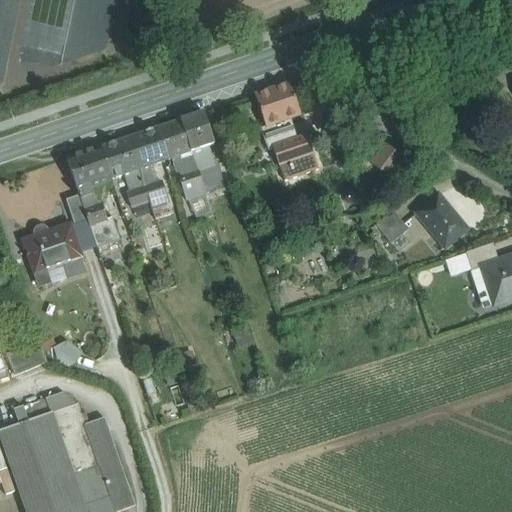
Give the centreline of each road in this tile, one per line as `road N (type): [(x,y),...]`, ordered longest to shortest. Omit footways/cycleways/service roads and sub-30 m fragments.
road 1 (secondary): [(0,152),(427,0)]
road 2 (unknown): [(322,41),(511,183)]
